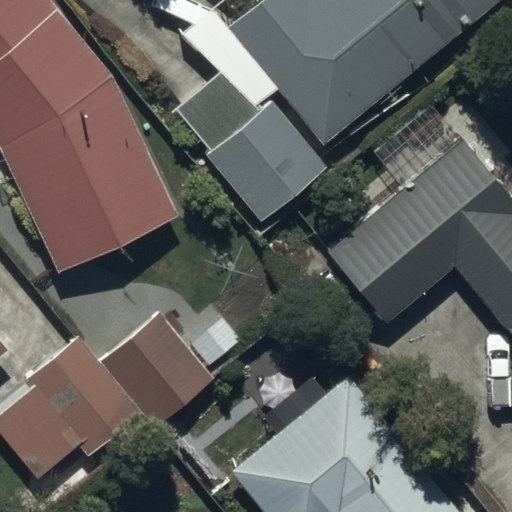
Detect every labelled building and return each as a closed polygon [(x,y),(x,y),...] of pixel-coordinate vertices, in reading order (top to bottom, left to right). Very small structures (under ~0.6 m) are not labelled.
[(105,57),(57,0),(0,0),(0,137),(53,260),(176,202),(105,57)] [(241,0),(224,14),(212,0),(202,0),(178,21),(214,64),(173,99),(209,141),(203,146),(258,211),(324,155),(269,91),(258,99),(254,94),(274,77),(319,131),(480,0),(241,0)] [(511,186),(458,127),(323,240),(383,311),(450,255),(511,328),(511,186)] [(27,374),(0,397),(0,422),(35,468),(76,434),(86,446),(144,397),(157,413),(209,369),(203,362),(238,333),(218,309),(203,322),(178,293),(161,307),(156,301),(96,350),(76,326),(23,369),(27,374)] [(463,511),(345,366),(228,462),(268,511),(463,511)]
